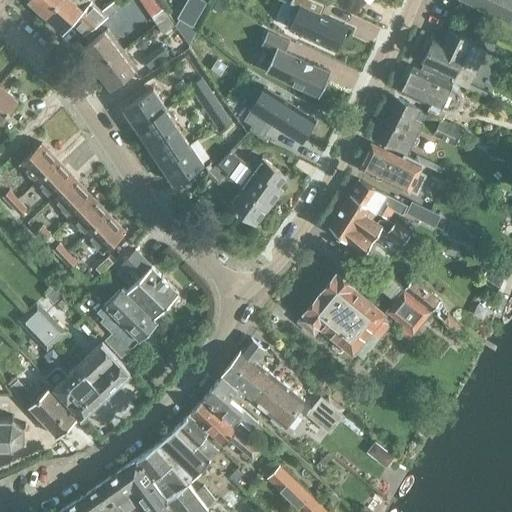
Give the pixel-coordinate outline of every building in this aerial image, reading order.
[(28,0),(46,16),(60,0),(28,0)] [(80,0),(60,0),(46,16),(63,32),(74,20),(75,25),(83,33),(106,16),(101,10),(89,0),(80,0)] [(113,0),(101,10),(106,16),(107,16),(122,4),(118,0),(113,0)] [(127,0),(122,4),(107,16),(114,26),(136,9),(134,7),(142,0),(127,0)] [(206,1),(204,0),(187,0),(177,17),(192,25),(206,1)] [(218,0),(217,0),(213,8),(221,12),(226,4),(218,0)] [(300,5),(290,26),(336,47),(347,26),(320,14),(325,3),(318,0),(291,0),(290,2),(300,5)] [(511,0),(468,0),(510,20),(511,16),(511,0)] [(164,9),(152,17),(157,25),(169,17),(164,9)] [(157,25),(163,33),(174,25),(169,17),(157,25)] [(275,28),(266,40),(279,49),(269,64),(309,90),(321,70),(289,49),(295,41),(275,28)] [(471,39),(447,28),(442,41),(432,37),(431,39),(427,39),(424,41),(423,45),(423,48),(425,51),(421,62),(453,77),(451,80),(467,87),(473,74),(475,74),(486,49),(470,41),(471,39)] [(81,49),(96,69),(122,48),(107,29),(81,49)] [(160,43),(142,58),(151,69),(169,54),(160,43)] [(96,69),(110,88),(137,68),(122,48),(96,69)] [(456,88),(450,85),(450,84),(412,66),(401,91),(439,108),(440,107),(445,110),(453,111),(456,110),(459,107),(461,104),(463,100),(462,95),(461,92),(458,89),(456,88)] [(195,93),(207,85),(201,77),(190,85),(195,93)] [(0,120),(18,100),(0,83),(0,120)] [(204,99),(212,93),(207,85),(195,93),(201,101),(204,99)] [(266,87),(247,115),(255,120),(249,129),(271,143),(281,129),(302,144),(317,121),(266,87)] [(190,143),(153,88),(123,108),(137,128),(160,162),(160,163),(174,183),(204,163),(190,143)] [(204,99),(213,111),(221,106),(212,93),(204,99)] [(420,108),(391,95),(373,136),(405,152),(420,119),(416,118),(420,108)] [(210,114),(215,122),(227,114),(221,106),(210,114)] [(215,122),(220,130),(232,122),(227,114),(215,122)] [(464,128),(441,117),(434,132),(456,143),(464,128)] [(371,142),(358,167),(409,192),(410,189),(417,192),(426,174),(419,171),(423,162),(403,153),(401,156),(371,142)] [(19,164),(35,181),(57,160),(41,143),(19,164)] [(440,158),(419,147),(415,157),(437,167),(440,158)] [(254,167),(230,149),(218,162),(228,172),(226,174),(242,186),(243,186),(269,206),(282,188),(279,186),(287,175),(262,156),(254,167)] [(35,181),(51,197),(73,176),(57,160),(35,181)] [(218,162),(209,171),(220,181),(226,174),(228,172),(218,162)] [(51,197),(68,215),(90,194),(73,176),(51,197)] [(376,187),(359,178),(349,193),(375,212),(380,215),(383,211),(377,207),(382,200),(403,211),(408,204),(376,187)] [(269,206),(243,186),(242,186),(232,200),(227,196),(225,200),(230,203),(230,205),(256,224),(269,206)] [(12,205),(19,199),(10,189),(4,196),(12,205)] [(375,212),(349,193),(328,224),(362,255),(379,231),(381,228),(387,232),(403,244),(411,234),(395,222),(387,220),(385,222),(379,220),(376,224),(370,220),(375,212)] [(68,215),(86,234),(108,212),(90,194),(68,215)] [(21,214),(28,208),(19,199),(12,205),(21,214)] [(439,214),(418,204),(412,215),(434,225),(439,214)] [(86,234),(104,252),(126,231),(108,212),(86,234)] [(45,240),(52,233),(43,224),(37,231),(45,240)] [(62,257),(69,251),(60,242),(54,248),(62,257)] [(152,265),(136,249),(123,262),(130,270),(132,267),(141,276),(152,265)] [(71,266),(77,260),(69,251),(62,257),(71,266)] [(127,291),(154,317),(179,291),(152,265),(141,276),(127,291)] [(481,280),(498,291),(504,281),(487,269),(481,280)] [(378,336),(391,321),(382,314),(382,313),(351,287),(353,285),(337,272),(304,312),(306,313),(300,320),(313,332),(320,324),(352,351),(370,329),(378,336)] [(411,278),(404,286),(433,310),(440,301),(411,278)] [(50,285),(42,294),(51,303),(59,294),(50,285)] [(127,291),(122,286),(97,312),(104,318),(94,328),(111,344),(109,345),(121,357),(131,346),(132,347),(139,339),(140,340),(158,321),(154,317),(127,291)] [(413,333),(431,311),(403,288),(385,310),(413,333)] [(27,310),(57,342),(67,333),(36,301),(27,310)] [(27,310),(16,320),(47,352),(57,342),(27,310)] [(465,328),(448,315),(444,320),(461,333),(465,328)] [(233,399),(238,402),(245,393),(252,399),(272,373),(258,361),(267,348),(251,336),(221,375),(240,390),(233,399)] [(102,342),(78,364),(106,393),(130,371),(102,342)] [(106,393),(78,364),(66,375),(60,369),(55,369),(46,377),(54,385),(54,387),(81,416),(106,393)] [(304,399),(272,373),(252,399),(285,425),(304,399)] [(240,390),(221,375),(204,396),(232,421),(238,415),(254,427),(259,421),(238,402),(233,399),(240,390)] [(59,435),(77,417),(49,387),(34,401),(26,393),(29,390),(19,378),(11,385),(59,435)] [(261,449),(203,397),(190,413),(225,444),(230,438),(252,459),(261,449)] [(343,416),(321,398),(308,413),(332,431),(343,416)] [(187,415),(157,442),(188,481),(218,450),(204,436),(207,433),(187,415)] [(0,447),(12,448),(25,440),(25,424),(13,416),(0,416),(0,447)] [(188,481),(157,442),(136,457),(163,492),(178,511),(202,511),(208,508),(197,493),(188,481)] [(394,456),(384,449),(376,459),(386,466),(394,456)] [(328,452),(319,462),(323,465),(333,455),(328,452)] [(178,511),(163,492),(136,457),(119,469),(142,499),(141,500),(149,511),(173,511),(175,511),(176,511),(178,511)] [(328,511),(279,465),(268,477),(300,505),(298,506),(305,511),(328,511)] [(142,499),(119,469),(101,483),(120,511),(122,511),(133,504),(138,511),(149,511),(141,500),(142,499)] [(203,482),(195,489),(206,504),(215,497),(203,482)] [(120,511),(101,483),(81,496),(91,511),(120,511)] [(91,511),(81,496),(60,511),(91,511)]
